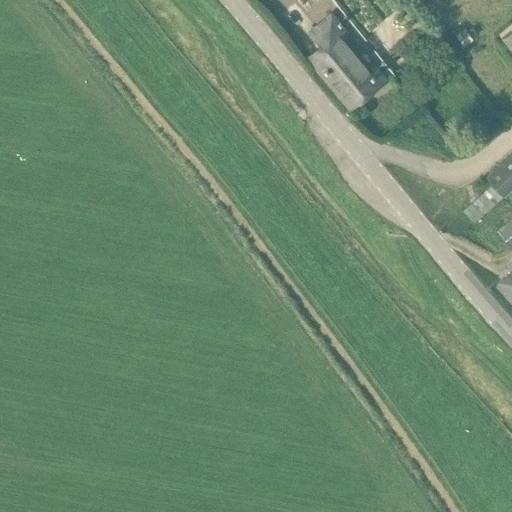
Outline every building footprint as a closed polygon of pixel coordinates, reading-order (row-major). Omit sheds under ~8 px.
[(380,86),(384,82),(385,81),(394,74),(331,0),(298,0),(295,3),(317,29),(310,34),(326,53),(313,63),(351,109),(380,86)] [(511,29),(502,39),(511,50),(511,29)] [(467,30),(458,36),(465,47),(474,41),(467,30)] [(462,211),(474,224),(511,189),(511,155),(486,179),(491,185),(462,211)] [(511,249),(511,217),(496,232),(511,249)] [(511,304),(511,275),(497,288),(511,304)]
